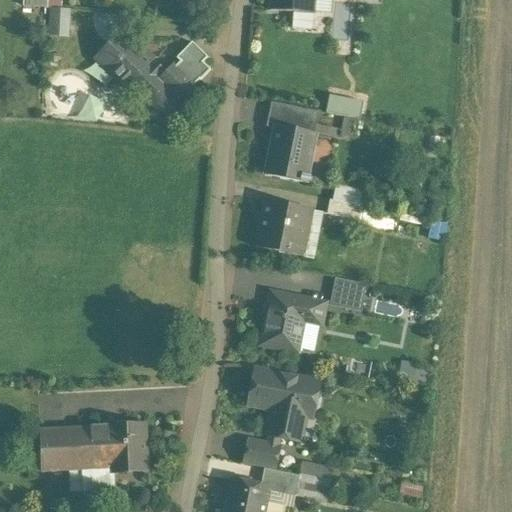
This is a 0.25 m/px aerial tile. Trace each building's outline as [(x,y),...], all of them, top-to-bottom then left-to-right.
[(47,0),(23,0),(23,6),(47,8),(47,0)] [(337,0),(279,0),(279,9),(336,13),(337,0)] [(68,12),(52,11),(51,35),(66,36),(68,12)] [(175,65),(159,81),(156,77),(162,70),(155,63),(149,70),(145,67),(151,60),(122,32),(95,60),(124,88),(129,83),(167,120),(182,105),(187,110),(204,93),(195,85),(199,81),(200,81),(210,70),(203,63),(207,58),(191,43),(176,58),(180,62),(176,66),(175,65)] [(318,113),(271,103),(266,128),(274,130),(275,128),(313,136),(318,113)] [(313,136),(275,128),(274,130),(265,174),(314,184),(315,179),(304,177),(309,153),(311,153),(315,137),(313,136)] [(361,207),(329,200),(326,215),(358,222),(361,207)] [(310,210),(265,201),(261,220),(264,221),(259,248),(296,256),(301,229),(306,230),(310,210)] [(366,285),(335,279),(329,307),(360,313),(366,285)] [(324,305),(271,294),(261,346),(297,353),(303,322),(320,326),(324,305)] [(318,384),(256,371),(249,405),(272,410),(267,435),(299,442),(304,416),(311,418),(312,413),(318,409),(320,400),(316,394),(318,384)] [(143,425),(90,427),(92,471),(93,471),(113,470),(113,472),(145,471),(143,425)] [(90,427),(9,430),(11,474),(92,471),(90,427)] [(280,446),(248,440),(243,465),(274,471),(280,446)] [(332,472),(301,466),(299,476),(330,483),(332,472)] [(113,470),(93,471),(93,480),(89,481),(90,490),(93,490),(94,494),(114,493),(113,472),(113,470)] [(264,511),(269,489),(232,481),(225,511),(264,511)]
